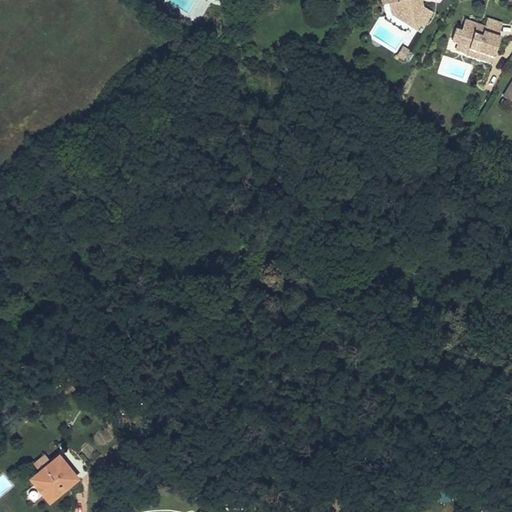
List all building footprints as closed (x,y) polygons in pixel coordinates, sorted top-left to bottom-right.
[(382,0),(383,5),(389,4),(391,14),(404,22),(417,19),(425,23),(431,13),(416,4),(412,5),(410,0),(382,0)] [(417,19),(414,28),(420,32),(425,23),(417,19)] [(455,29),(451,40),(458,42),(472,48),(469,56),(490,64),(493,57),(494,58),(501,37),(499,36),(483,31),(482,35),(475,32),(478,24),(464,19),(460,30),(455,29)] [(484,27),(483,31),(499,36),(503,25),(487,19),(484,27)] [(478,24),(475,32),(482,35),(483,31),(484,27),(478,24)] [(458,42),(455,51),(469,56),(472,48),(458,42)] [(402,46),(397,57),(404,60),(409,49),(402,46)] [(87,375),(83,377),(87,384),(83,386),(85,390),(92,385),(87,375)] [(59,456),(31,478),(49,501),(77,478),(59,456)]
